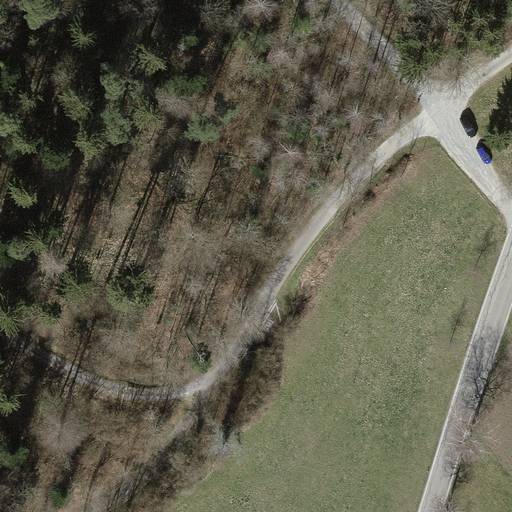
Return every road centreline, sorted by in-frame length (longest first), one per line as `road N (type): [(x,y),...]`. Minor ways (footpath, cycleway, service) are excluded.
road 1 (track): [(435,109),(298,240),(210,384),(137,482),(95,511)]
road 2 (residential): [(435,511),(511,262)]
road 3 (track): [(0,330),(79,378),(157,395),(210,384)]
road 4 (track): [(435,109),(339,0)]
road 5 (track): [(511,207),(435,109)]
